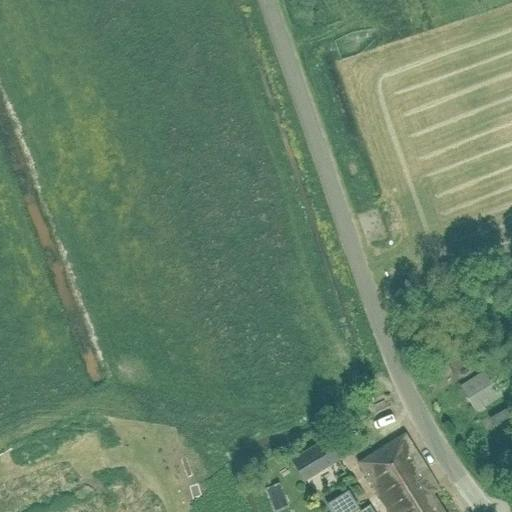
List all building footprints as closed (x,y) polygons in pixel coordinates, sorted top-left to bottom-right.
[(487,371),(461,387),(477,409),(502,395),(487,371)] [(449,388),(429,403),(435,411),(455,396),(449,388)] [(488,425),(504,417),(500,408),(483,417),(488,425)] [(441,511),(432,496),(439,492),(406,436),(360,463),(389,511),(441,511)] [(303,483),(339,461),(326,439),(290,460),(303,483)] [(321,501),(322,511),(352,511),(351,497),(321,501)]
